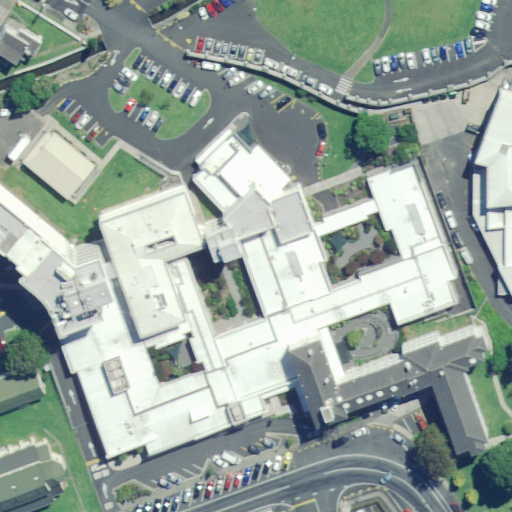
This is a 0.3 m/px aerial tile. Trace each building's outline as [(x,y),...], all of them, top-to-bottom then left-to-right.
[(0,34),(0,62),(6,67),(14,56),(17,58),(24,48),(32,54),(42,39),(32,32),(29,37),(17,30),(19,26),(10,20),(0,34)] [(510,295),(511,294),(511,81),(504,97),(488,102),(469,163),(468,215),(510,295)] [(100,152),(43,103),(10,140),(68,189),(100,152)] [(0,249),(40,287),(66,358),(83,351),(125,460),(184,438),(228,421),(291,398),(296,414),(414,371),(441,444),(469,434),(443,362),(478,349),(466,317),(340,363),(322,313),(380,292),(388,314),(463,287),(412,149),(365,166),(394,244),(324,269),(292,186),(230,126),(187,173),(189,176),(91,210),(98,241),(67,250),(0,192),(0,249)] [(0,371),(0,417),(53,399),(38,358),(0,371)] [(49,438),(0,454),(0,511),(18,511),(69,496),(49,438)]
